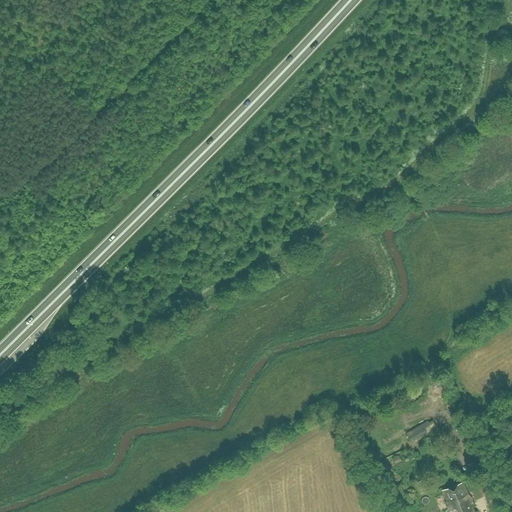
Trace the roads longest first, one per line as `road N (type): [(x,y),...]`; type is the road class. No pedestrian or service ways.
road 1 (trunk): [(0,354),(350,0)]
road 2 (track): [(207,0),(92,122),(0,199)]
road 3 (track): [(443,360),(496,511)]
